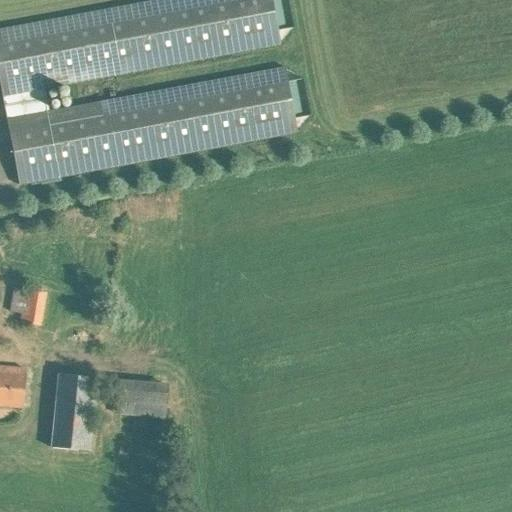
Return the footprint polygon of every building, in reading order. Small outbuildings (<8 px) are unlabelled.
[(273,0),(159,0),(0,30),(0,79),(21,187),(299,133),(286,67),(49,112),(46,94),(283,49),(273,0)] [(27,288),(21,321),(41,324),(47,292),(27,288)] [(0,405),(23,407),(26,374),(0,371),(0,405)] [(57,376),(50,447),(89,451),(96,380),(57,376)] [(164,415),(164,379),(115,380),(115,416),(164,415)]
